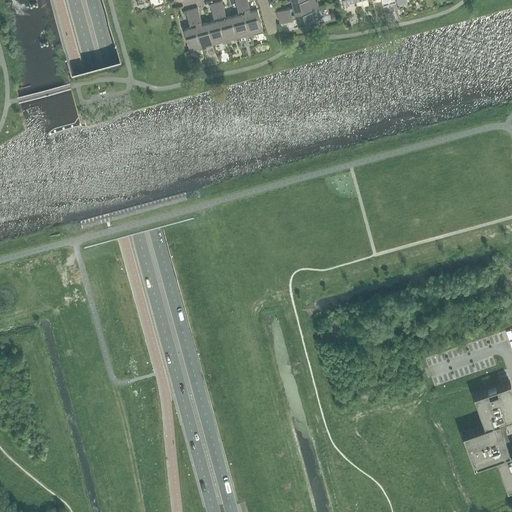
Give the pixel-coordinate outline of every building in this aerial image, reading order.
[(240,14),(232,16),(238,38),(246,35),(247,37),(251,36),(240,0),(234,0),(237,11),(239,10),(240,14)] [(247,0),(240,0),(251,36),(255,35),(254,33),(263,31),(257,9),(248,11),(248,8),(249,8),(247,0)] [(277,11),(278,17),(318,6),(317,3),(315,3),(314,0),(294,0),(291,1),(293,9),(290,10),(290,8),(277,11)] [(222,1),(216,3),(227,43),(230,42),(230,40),(238,38),(232,16),(224,18),(223,15),(225,14),(222,1)] [(216,20),(208,22),(214,44),(222,42),(223,44),(227,43),(216,3),(210,4),(213,17),(215,17),(216,20)] [(278,17),(280,23),(293,20),(292,18),(296,17),(298,25),(320,19),(317,11),(319,10),(318,6),(278,17)] [(197,8),(191,9),(202,49),(206,48),(206,46),(214,44),(208,22),(200,25),(199,21),(201,21),(197,8)] [(192,27),(183,29),(189,51),(198,49),(198,50),(202,49),(191,9),(186,11),(189,24),(191,23),(192,27)] [(499,422),(508,419),(511,417),(511,388),(510,382),(473,395),(484,426),(462,434),(474,466),(496,458),(507,489),(511,487),(511,451),(509,452),(499,422)]
